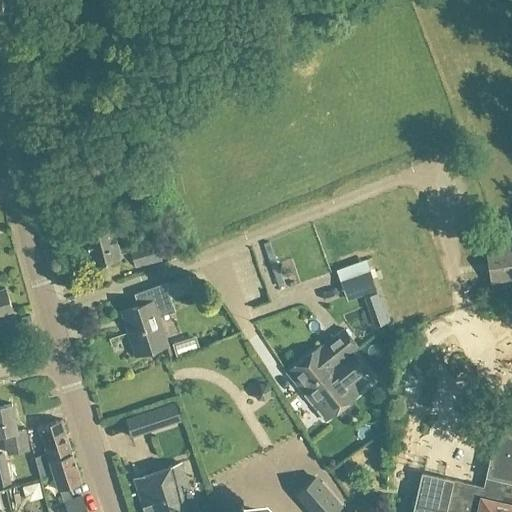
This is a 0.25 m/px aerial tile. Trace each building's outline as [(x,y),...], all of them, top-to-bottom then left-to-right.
[(417,155),(420,163),(437,156),(434,148),(417,155)] [(112,220),(82,228),(92,265),(122,258),(122,257),(133,254),(136,267),(163,260),(158,240),(120,249),(112,220)] [(334,233),(257,259),(267,290),(344,264),(334,233)] [(511,247),(487,252),(492,282),(511,278),(511,247)] [(370,269),(341,279),(348,300),(377,290),(370,269)] [(166,283),(136,293),(140,305),(122,310),(136,355),(169,345),(160,315),(175,310),(166,283)] [(0,328),(17,323),(13,311),(14,311),(6,288),(0,289),(0,328)] [(365,298),(375,327),(389,322),(379,293),(365,298)] [(323,345),(288,372),(304,393),(360,348),(345,329),(324,346),(323,345)] [(362,350),(360,348),(304,393),(327,421),(362,394),(353,383),(369,371),(356,354),(362,350)] [(26,429),(17,430),(12,403),(0,405),(0,434),(3,433),(8,455),(30,450),(26,429)] [(159,427),(153,410),(138,415),(144,432),(159,427)] [(367,412),(357,419),(365,431),(375,423),(367,412)] [(173,438),(198,429),(193,415),(168,425),(173,438)] [(38,465),(73,452),(61,418),(39,426),(48,452),(36,456),(38,465)] [(352,445),(345,427),(336,431),(332,421),(309,430),(320,457),(352,445)] [(511,511),(511,433),(498,430),(485,486),(423,471),(413,511),(511,511)] [(187,436),(187,449),(203,448),(203,435),(187,436)] [(4,452),(0,452),(0,484),(11,482),(4,452)] [(73,452),(38,465),(42,478),(55,473),(60,488),(83,480),(73,452)] [(145,511),(196,511),(180,463),(134,478),(145,511)] [(314,511),(333,511),(341,505),(316,477),(298,493),(300,496),(303,499),(314,511)] [(35,479),(16,480),(17,496),(35,495),(35,479)] [(69,511),(88,511),(83,495),(65,501),(69,511)]
